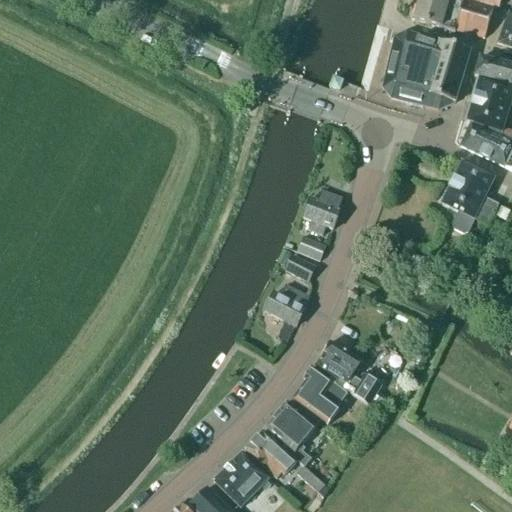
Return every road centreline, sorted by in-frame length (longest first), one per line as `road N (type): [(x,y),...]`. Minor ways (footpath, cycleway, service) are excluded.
road 1 (tertiary): [(151,511),(241,426),(309,337),(386,123)]
road 2 (tertiary): [(386,123),(267,82),(95,0)]
